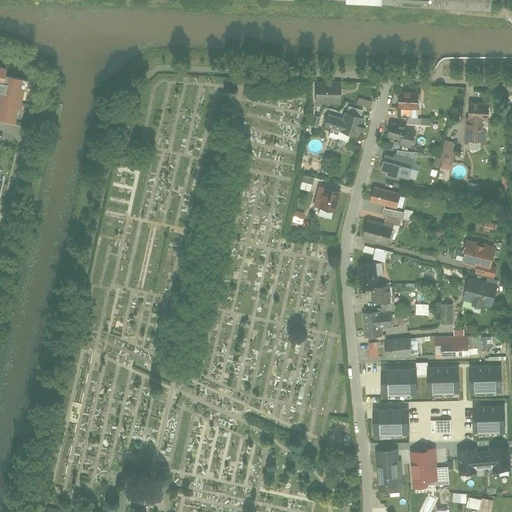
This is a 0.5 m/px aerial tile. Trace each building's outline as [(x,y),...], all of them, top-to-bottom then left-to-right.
[(485,8),(485,0),(438,0),(438,6),(485,8)] [(0,117),(12,120),(22,76),(3,71),(4,64),(0,63),(0,117)] [(317,83),(317,102),(339,103),(339,84),(317,83)] [(398,90),(398,108),(418,108),(418,90),(398,90)] [(356,104),(370,108),(372,101),(358,97),(356,104)] [(487,145),(489,101),(468,101),(466,144),(487,145)] [(357,122),(359,115),(345,111),(343,119),(327,114),(324,127),(353,136),(355,129),(361,131),(363,124),(357,122)] [(415,133),(406,131),(407,126),(391,123),(388,138),(401,140),(400,146),(412,148),(415,133)] [(436,167),(452,169),(456,141),(444,139),(442,157),(437,156),(436,167)] [(386,156),(382,171),(387,172),(386,175),(399,178),(399,176),(416,180),(420,166),(413,164),(415,152),(397,150),(396,159),(386,156)] [(301,175),(298,188),(310,191),(314,178),(301,175)] [(343,191),(319,186),(314,207),(338,212),(343,191)] [(374,187),(370,203),(398,210),(402,194),(374,187)] [(295,211),(293,223),(304,224),(305,213),(295,211)] [(363,239),(392,245),(396,226),(368,220),(363,239)] [(485,222),(484,230),(493,232),(495,223),(485,222)] [(466,238),(460,263),(492,270),(498,246),(466,238)] [(363,251),(373,254),(374,248),(365,245),(363,251)] [(373,259),(386,261),(388,250),(375,248),(373,259)] [(376,262),(359,264),(361,289),(373,288),(378,288),(376,262)] [(499,285),(468,278),(463,300),(473,302),(473,304),(483,307),(483,305),(493,307),(499,285)] [(374,303),(390,301),(389,287),(378,288),(373,288),(374,303)] [(417,304),(416,314),(433,315),(433,305),(417,304)] [(391,310),(362,313),(364,338),(383,336),(382,326),(393,325),(391,310)] [(399,324),(408,324),(408,316),(400,316),(399,324)] [(454,338),(435,338),(435,353),(440,353),(440,357),(461,356),(461,352),(468,352),(468,337),(464,337),(464,330),(454,330),(454,338)] [(410,337),(384,339),(386,359),(412,356),(410,337)] [(369,342),(369,357),(379,357),(378,342),(369,342)] [(468,394),(502,392),(501,367),(468,368),(468,394)] [(460,394),(460,368),(427,369),(428,395),(460,394)] [(417,396),(417,371),(381,372),(381,397),(417,396)] [(474,434),(505,434),(505,407),(473,407),(474,434)] [(409,437),(409,410),(372,411),(373,437),(409,437)] [(451,432),(451,420),(431,420),(431,432),(451,432)] [(475,450),(457,451),(458,477),(476,476),(476,469),(493,468),(493,474),(510,473),(509,448),(488,449),(488,452),(475,453),(475,450)] [(395,449),(375,450),(377,492),(397,491),(395,449)] [(332,451),(325,464),(343,473),(350,460),(332,451)] [(435,451),(409,454),(412,489),(450,486),(448,468),(437,469),(435,451)] [(454,492),(453,502),(467,503),(468,494),(454,492)] [(467,507),(492,511),(493,501),(469,496),(467,507)]
